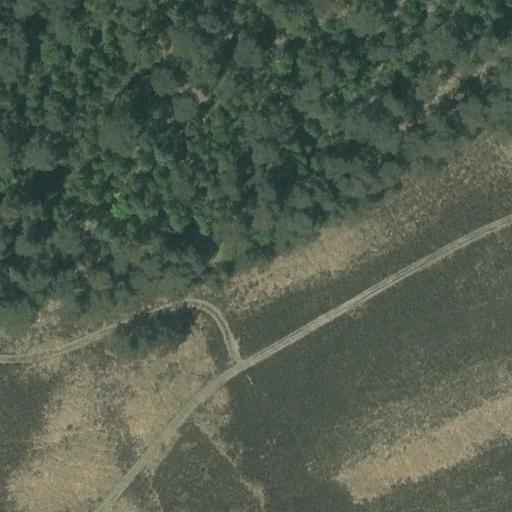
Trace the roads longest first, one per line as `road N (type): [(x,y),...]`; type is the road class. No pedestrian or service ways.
road 1 (unknown): [(89,511),(214,380),(460,239),(511,219)]
road 2 (track): [(0,360),(80,348),(177,301),(193,301),(228,332),(241,364)]
